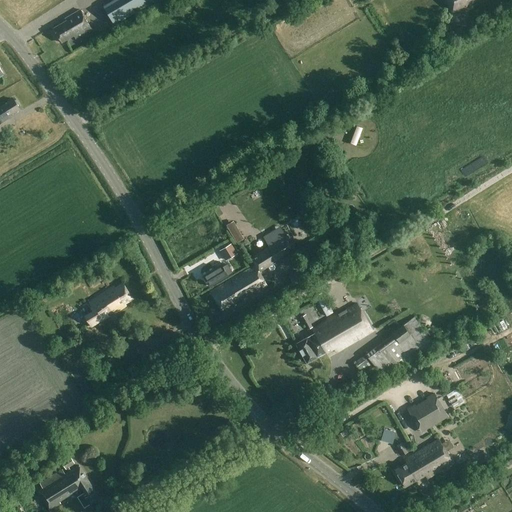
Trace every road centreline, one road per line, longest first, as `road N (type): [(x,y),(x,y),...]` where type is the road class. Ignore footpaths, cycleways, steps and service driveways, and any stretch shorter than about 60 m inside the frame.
road 1 (tertiary): [(372,511),(273,429),(212,362),(140,225),(0,25)]
road 2 (track): [(297,0),(76,130)]
road 3 (track): [(273,429),(131,511)]
